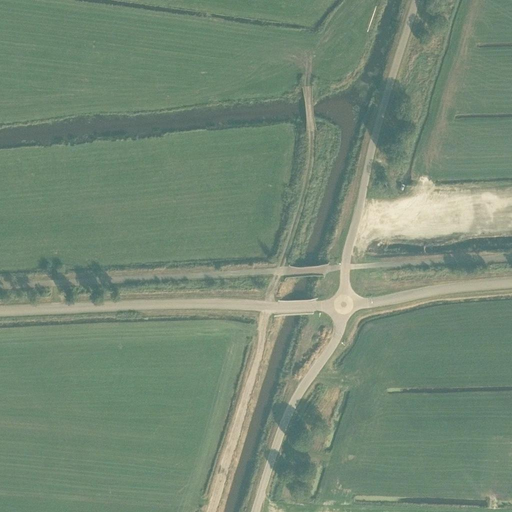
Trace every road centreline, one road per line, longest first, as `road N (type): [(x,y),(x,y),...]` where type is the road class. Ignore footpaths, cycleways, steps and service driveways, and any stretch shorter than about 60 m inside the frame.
road 1 (unclassified): [(0,312),(347,304)]
road 2 (unclassified): [(347,304),(348,248),(415,0)]
road 3 (track): [(278,270),(308,171),(308,73),(355,0)]
road 4 (track): [(278,270),(210,511)]
road 5 (unclassified): [(254,511),(286,415),(336,340),(347,304)]
road 6 (unclassified): [(347,304),(511,283)]
